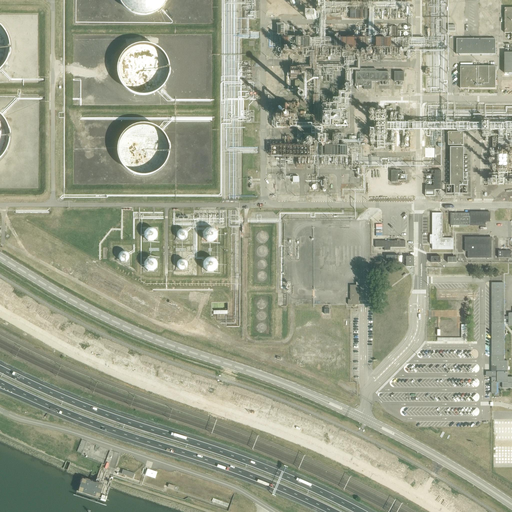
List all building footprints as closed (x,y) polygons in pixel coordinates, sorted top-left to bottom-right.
[(129,12),(144,15),(159,10),(165,0),(118,0),(119,0),(129,12)] [(9,56),(10,46),(8,36),(3,28),(0,25),(0,69),(5,65),(9,56)] [(357,47),(357,38),(347,38),(347,35),(341,35),(341,30),(336,30),(336,47),(346,47),(346,43),(352,43),(352,47),(357,47)] [(377,38),(377,47),(389,47),(389,38),(387,38),(387,41),(384,41),(384,38),(377,38)] [(496,54),(496,40),(457,40),(457,54),(496,54)] [(169,75),(169,66),(167,58),(162,51),(156,46),(148,43),(139,43),(131,46),(124,51),(119,59),(117,67),(118,76),(121,84),(128,91),(136,95),(145,96),(153,94),(160,89),(166,83),(169,75)] [(496,67),(461,66),(461,88),(496,88),(496,67)] [(356,86),(356,89),(362,89),(362,87),(358,87),(358,86),(364,86),(364,90),(372,90),(372,82),(389,82),(389,72),(356,72),(356,86)] [(395,72),(394,82),(405,82),(404,72),(395,72)] [(324,103),(324,102),(324,101),(323,100),(323,99),(322,98),(321,97),(320,96),(319,96),(318,96),(316,96),(315,96),(314,97),(313,98),(312,99),(311,100),(311,102),(311,104),(312,106),(312,107),(313,108),(315,108),(316,109),(317,109),(318,109),(320,108),(322,107),(323,106),(323,105),(324,104),(324,103)] [(332,121),(340,120),(340,110),(333,110),(333,118),(328,118),(328,122),(323,122),(323,128),(332,128),(332,121)] [(387,110),(370,110),(370,122),(376,122),(376,129),(372,129),(372,136),(387,136),(387,110)] [(9,145),(10,135),(8,125),(3,116),(0,113),(0,158),(5,154),(9,145)] [(169,155),(169,147),(167,138),(162,131),(155,126),(147,123),(139,123),(131,126),(124,131),(119,139),(116,148),(117,157),(121,165),(128,171),(136,175),(145,176),(153,174),(160,169),(166,163),(169,155)] [(479,124),(462,123),(462,126),(465,126),(464,131),(467,131),(467,129),(469,129),(469,128),(478,129),(479,124)] [(503,123),(491,123),(491,126),(496,126),(496,128),(498,128),(498,131),(500,131),(501,126),(503,126),(503,123)] [(448,132),(448,145),(464,145),(464,132),(448,132)] [(309,156),(309,146),(269,146),(269,157),(296,157),(296,153),(298,153),(298,148),(302,148),(302,151),(302,156),(309,156)] [(464,147),(450,147),(450,160),(450,164),(450,168),(450,185),(454,186),(454,194),(460,194),(460,186),(468,186),(468,181),(464,181),(464,180),(464,173),(464,168),(464,164),(464,160),(464,156),(464,147)] [(399,170),(399,180),(407,180),(407,174),(406,173),(406,170),(399,170)] [(441,171),(435,170),(435,186),(426,186),(426,197),(434,196),(434,190),(441,190),(441,171)] [(426,185),(434,185),(434,171),(429,171),(429,173),(426,173),(426,185)] [(470,213),(451,213),(451,226),(451,228),(467,228),(467,226),(486,226),(486,222),(490,222),(490,212),(470,212),(470,213)] [(443,238),(443,213),(432,213),(432,235),(430,235),(430,244),(432,244),(432,250),(453,250),(454,238),(443,238)] [(358,222),(358,224),(316,224),(316,244),(358,244),(358,249),(365,249),(365,222),(358,222)] [(218,234),(218,233),(218,231),(217,229),(216,228),(214,227),(213,227),(211,226),(210,226),(208,226),(207,227),(205,228),(204,229),(204,230),(203,231),(202,233),(202,234),(203,235),(203,237),(204,239),(205,240),(206,241),(208,241),(209,242),(211,242),(212,242),(214,241),(215,240),(216,240),(217,239),(218,237),(218,236),(218,234)] [(157,234),(157,233),(156,232),(156,231),(155,230),(154,229),(153,228),(152,228),(151,228),(149,228),(148,228),(147,228),(146,229),(145,230),(144,231),(144,233),(144,234),(144,235),(144,236),(145,238),(146,239),(147,240),(149,240),(150,241),(151,240),(152,240),(154,240),(155,239),(155,238),(156,237),(157,236),(157,234)] [(187,234),(187,233),(187,231),(186,230),(184,228),(183,228),(182,228),(181,228),(180,228),(178,229),(178,230),(176,231),(176,233),(176,234),(176,235),(176,236),(177,237),(178,238),(179,239),(181,239),(181,240),(184,239),(185,239),(186,238),(187,236),(187,235),(187,234)] [(492,237),(465,237),(465,252),(468,252),(468,259),(492,258),(492,237)] [(406,241),(376,241),(376,248),(384,248),(384,251),(391,251),(391,248),(406,248),(406,241)] [(130,256),(129,254),(129,253),(128,252),(126,250),(124,250),(123,250),(122,250),(120,251),(119,252),(119,253),(118,254),(118,255),(118,257),(119,258),(119,259),(120,260),(121,261),(124,261),(125,261),(126,261),(128,260),(129,258),(129,257),(130,256)] [(406,259),(404,259),(404,256),(387,256),(387,262),(404,262),(404,263),(406,263),(406,267),(414,267),(414,257),(406,257),(406,259)] [(157,264),(157,263),(157,261),(156,260),(154,259),(154,258),(151,257),(150,258),(149,258),(147,258),(146,259),(146,260),(145,261),(144,262),(144,264),(144,265),(144,266),(145,267),(146,269),(147,269),(148,270),(150,271),(151,271),(153,271),(154,270),(155,269),(156,268),(157,267),(157,266),(157,264)] [(218,265),(218,264),(218,263),(217,261),(216,260),(216,259),(214,258),(213,257),(211,257),(210,257),(207,257),(205,258),(204,259),(203,260),(203,261),(202,263),(202,265),(202,266),(203,267),(204,269),(205,270),(206,271),(207,272),(209,272),(210,272),(212,272),(213,272),(214,271),(216,270),(217,269),(217,267),(218,266),(218,265)] [(316,277),(364,277),(364,257),(319,257),(319,270),(316,270),(316,277)] [(188,265),(188,264),(188,263),(187,262),(187,261),(186,260),(184,259),(183,259),(182,259),(181,259),(180,259),(178,260),(177,262),(176,263),(176,264),(176,266),(177,267),(178,268),(179,270),(180,270),(181,270),(183,270),(184,270),(186,269),(187,268),(187,267),(187,266),(188,265)] [(504,361),(504,322),(504,320),(508,320),(509,326),(511,325),(511,312),(508,313),(508,317),(504,317),(504,283),(492,283),(491,372),(486,372),(486,377),(491,377),(491,393),(492,393),(497,393),(497,383),(502,383),(502,388),(511,387),(511,377),(508,377),(508,361),(504,361)] [(359,285),(350,285),(350,300),(348,300),(348,305),(359,305),(359,285)] [(81,453),(86,442),(81,440),(77,452),(81,453)] [(157,472),(147,469),(145,475),(155,478),(157,472)] [(134,473),(123,470),(121,474),(125,475),(125,474),(127,475),(127,476),(133,478),(134,473)] [(82,479),(78,491),(99,498),(103,485),(82,479)] [(212,502),(228,507),(229,504),(213,498),(212,502)]
